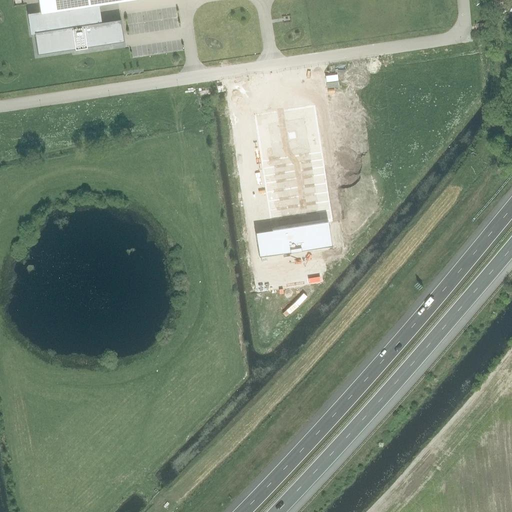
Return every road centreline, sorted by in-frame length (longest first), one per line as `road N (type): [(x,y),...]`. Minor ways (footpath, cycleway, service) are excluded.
road 1 (unclassified): [(0,105),(448,40),(459,34),(466,0)]
road 2 (motorway): [(511,207),(240,511)]
road 3 (motorway): [(276,511),(511,246)]
